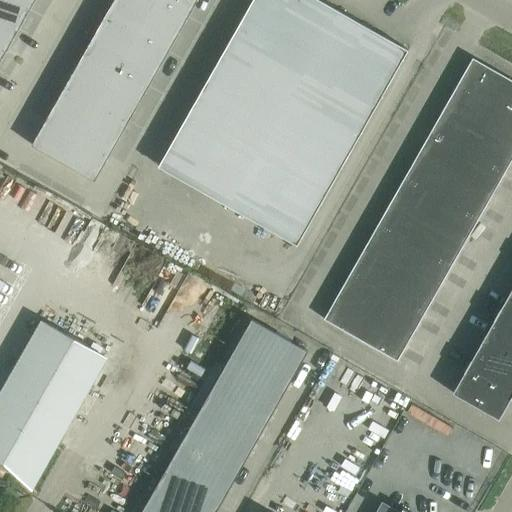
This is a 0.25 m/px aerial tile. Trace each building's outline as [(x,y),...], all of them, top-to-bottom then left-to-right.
[(0,0),(0,59),(33,0),(0,0)] [(113,0),(31,144),(94,180),(196,0),(113,0)] [(319,0),(251,0),(167,149),(306,228),(408,50),(319,0)] [(396,361),(511,157),(511,80),(472,58),(323,319),(396,361)] [(216,276),(227,260),(210,250),(200,266),(216,276)] [(128,304),(149,315),(176,265),(156,254),(128,304)] [(511,287),(501,307),(493,320),(494,320),(471,359),(464,372),(452,393),(498,419),(499,418),(498,417),(509,398),(511,399),(511,396),(511,287)] [(215,511),(307,351),(251,319),(140,511),(215,511)] [(0,459),(8,464),(31,487),(106,357),(42,321),(0,393),(0,459)] [(157,369),(152,387),(160,390),(166,372),(157,369)] [(283,492),(274,507),(283,511),(299,511),(305,504),(283,492)]
